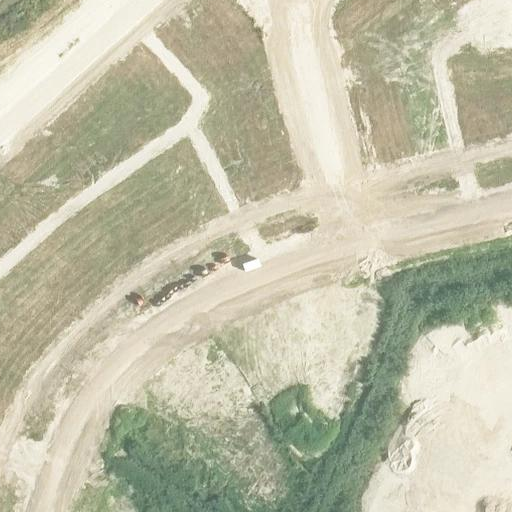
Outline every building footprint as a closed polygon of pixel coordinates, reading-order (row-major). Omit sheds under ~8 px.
[(220,0),(194,0),(179,11),(192,30),(193,29),(223,7),(224,6),(220,0)] [(352,0),(341,9),(354,24),(348,29),(360,45),(385,25),(384,26),(363,0),(352,0)] [(363,0),(384,26),(385,25),(400,13),(389,0),(363,0)] [(415,0),(389,0),(400,13),(416,0),(415,0)] [(467,0),(463,0),(457,5),(462,12),(471,4),(467,0)] [(223,7),(193,29),(205,46),(236,23),(223,7)] [(444,16),(434,23),(439,29),(448,22),(444,16)] [(236,23),(205,46),(217,62),(248,40),(236,23)] [(434,23),(425,31),(430,37),(439,29),(434,23)] [(158,40),(152,44),(159,54),(165,49),(158,40)] [(248,40),(217,62),(229,79),(260,56),(248,40)] [(411,41),(402,48),(407,55),(416,47),(411,41)] [(402,48),(392,56),(397,62),(407,55),(402,48)] [(507,50),(495,53),(497,61),(509,58),(507,50)] [(495,53),(484,56),(486,64),(497,61),(495,53)] [(260,56),(229,79),(247,103),(263,92),(258,85),(274,73),(261,55),(260,56)] [(170,56),(164,61),(171,71),(178,66),(170,56)] [(122,59),(105,74),(106,75),(132,104),(149,89),(155,95),(164,87),(148,70),(139,78),(122,59)] [(178,66),(171,71),(178,80),(185,75),(178,66)] [(106,75),(92,88),(117,116),(132,104),(106,75)] [(92,88),(78,101),(103,129),(117,116),(92,88)] [(195,89),(188,94),(195,103),(202,99),(195,89)] [(463,94),(451,97),(457,121),(469,118),(475,142),(498,137),(498,135),(497,136),(487,99),(488,98),(465,104),(463,94)] [(488,98),(487,99),(497,136),(498,135),(511,131),(511,118),(506,94),(488,98)] [(398,113),(397,113),(407,156),(408,156),(430,150),(424,123),(438,120),(432,95),(417,99),(419,108),(398,113)] [(202,99),(195,103),(202,113),(209,108),(202,99)] [(78,101),(63,113),(89,142),(103,129),(78,101)] [(373,108),(358,111),(363,136),(377,132),(384,162),(408,157),(408,156),(407,156),(397,113),(398,113),(398,112),(375,117),(373,108)] [(63,113),(49,126),(75,155),(89,142),(63,113)] [(252,115),(241,118),(243,125),(254,122),(252,115)] [(234,119),(222,122),(224,130),(236,127),(234,119)] [(222,122),(210,125),(212,133),(224,130),(222,122)] [(49,126),(35,139),(60,168),(75,155),(49,126)] [(192,132),(182,139),(187,146),(197,139),(192,132)] [(34,138),(17,153),(44,183),(60,168),(35,139),(34,138)] [(154,139),(144,146),(149,153),(159,145),(154,139)] [(176,144),(167,151),(171,157),(181,150),(176,144)] [(285,145),(258,158),(275,193),(275,194),(296,184),(287,167),(294,163),(285,145)] [(144,146),(135,153),(139,160),(149,153),(144,146)] [(167,151),(157,158),(162,164),(171,157),(167,151)] [(258,158),(241,167),(257,201),(275,193),(258,158)] [(123,162),(113,169),(118,175),(127,168),(123,162)] [(145,166),(135,173),(140,180),(149,173),(145,166)] [(241,167),(224,175),(240,210),(257,201),(241,167)] [(113,169),(103,176),(108,182),(118,175),(113,169)] [(135,173),(125,180),(130,187),(140,180),(135,173)] [(224,175),(206,184),(223,218),(240,210),(224,175)] [(91,184),(82,191),(86,198),(96,191),(91,184)] [(206,184),(189,192),(205,224),(206,226),(223,218),(206,184)] [(188,190),(171,198),(187,233),(205,224),(189,192),(188,190)] [(82,191),(72,198),(77,205),(86,198),(82,191)] [(171,198),(153,207),(170,241),(187,233),(171,198)] [(153,207),(136,215),(153,249),(170,241),(153,207)] [(112,217),(101,222),(111,243),(122,238),(133,260),(153,250),(153,249),(136,215),(116,225),(112,217)] [(489,274),(475,277),(480,301),(495,298),(493,289),(511,284),(511,252),(509,238),(482,244),(489,274)] [(72,258),(54,274),(84,306),(101,290),(82,268),(92,259),(76,241),(66,250),(72,258)] [(425,289),(412,292),(418,316),(433,313),(431,303),(456,297),(445,252),(418,259),(425,289)] [(373,272),(349,279),(349,280),(350,280),(362,322),(361,322),(362,324),(384,317),(387,327),(402,322),(395,298),(381,302),(373,272)] [(30,282),(20,292),(36,310),(46,300),(66,322),(84,306),(54,274),(37,289),(30,282)] [(335,314),(321,317),(328,342),(343,337),(341,328),(361,322),(362,322),(350,280),(349,280),(327,286),(335,314)] [(278,302),(257,311),(275,351),(296,342),(300,350),(313,345),(303,323),(290,328),(278,302)] [(247,348),(234,354),(244,376),(257,370),(253,361),(275,351),(257,311),(235,321),(247,348)] [(0,363),(21,378),(34,358),(10,341),(18,330),(0,317),(0,363)] [(189,351),(171,366),(200,400),(218,384),(224,392),(235,383),(219,364),(208,373),(189,351)] [(412,355),(408,362),(419,368),(423,361),(412,355)] [(0,392),(8,398),(22,378),(0,363),(0,392)] [(377,365),(371,375),(377,380),(384,369),(377,365)] [(171,366),(153,382),(173,405),(162,414),(178,433),(188,423),(181,415),(200,400),(171,366)] [(432,372),(419,392),(452,412),(465,392),(432,372)] [(363,388),(357,398),(363,402),(370,392),(363,388)] [(419,392),(409,408),(442,429),(452,412),(419,392)] [(357,398),(350,408),(357,412),(363,402),(357,398)] [(409,408),(399,424),(432,445),(442,429),(409,408)] [(343,420),(336,430),(343,435),(349,424),(343,420)] [(112,423),(99,447),(140,469),(153,445),(161,450),(168,437),(147,426),(140,438),(112,423)] [(399,424),(389,440),(420,460),(422,461),(432,445),(399,424)] [(336,430),(330,440),(337,445),(343,435),(336,430)] [(387,439),(376,455),(409,476),(420,460),(389,440),(387,439)] [(322,453),(316,463),(323,467),(329,457),(322,453)] [(376,455),(366,472),(399,492),(409,476),(376,455)] [(316,463),(309,473),(316,477),(323,467),(316,463)] [(366,472),(356,488),(389,509),(399,492),(366,472)] [(302,485),(295,495),(302,500),(309,489),(302,485)] [(356,488),(346,504),(358,511),(386,511),(389,509),(356,488)] [(295,495),(289,505),(296,510),(302,500),(295,495)]
